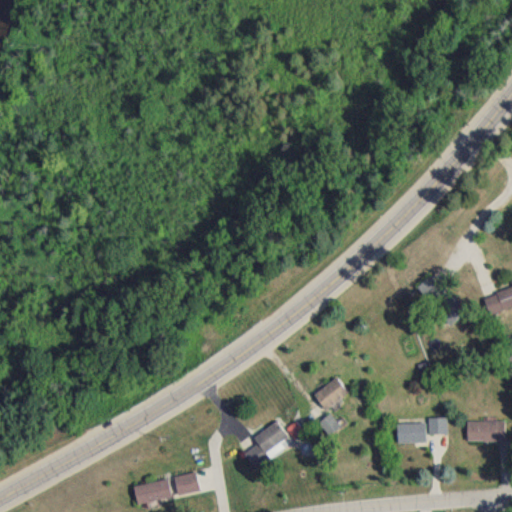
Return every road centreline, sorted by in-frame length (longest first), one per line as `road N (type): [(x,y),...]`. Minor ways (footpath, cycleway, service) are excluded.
road 1 (primary): [(0,498),(146,417),(301,310),(418,204),(511,93)]
road 2 (residential): [(335,511),(511,493)]
